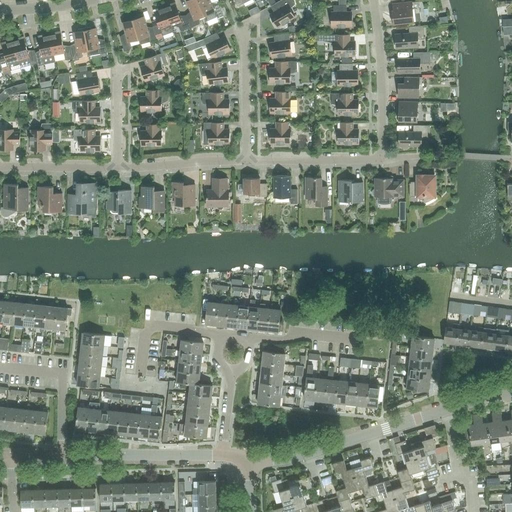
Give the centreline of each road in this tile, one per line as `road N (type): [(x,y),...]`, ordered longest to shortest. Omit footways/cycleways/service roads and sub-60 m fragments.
road 1 (tertiary): [(249,461),(308,453),(445,409)]
road 2 (tertiary): [(55,456),(224,453)]
road 3 (residential): [(381,160),(374,0)]
road 4 (residential): [(55,456),(63,374),(0,367)]
road 5 (residential): [(381,160),(247,160)]
road 6 (residential): [(511,160),(381,160)]
road 7 (residential): [(247,160),(118,170)]
road 8 (residential): [(247,160),(247,32)]
road 9 (residential): [(140,375),(145,326),(218,333)]
